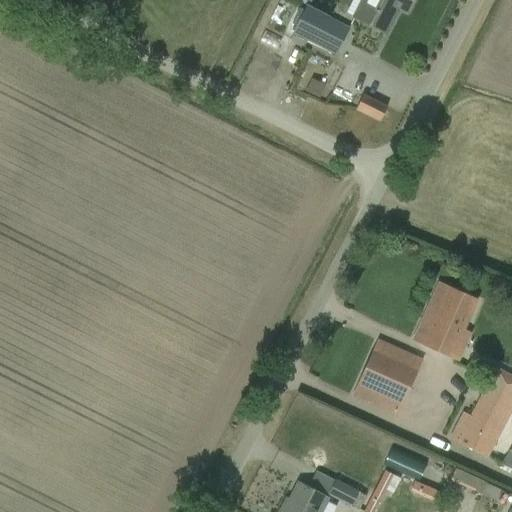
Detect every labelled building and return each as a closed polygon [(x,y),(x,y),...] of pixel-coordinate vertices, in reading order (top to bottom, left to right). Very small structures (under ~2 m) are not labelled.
[(292,0),(288,0),(276,25),(334,56),(348,31),(292,0)] [(400,1),(409,5),(411,0),(361,0),(352,17),(385,34),(398,9),(396,8),(400,1)] [(312,80),(306,93),(319,99),(325,87),(312,80)] [(380,122),(386,108),(362,96),(356,110),(380,122)] [(413,341),(432,349),(452,357),(459,361),(471,333),(464,330),(476,301),(457,292),(438,284),(413,341)] [(352,396),(396,416),(422,361),(378,340),(352,396)] [(465,429),(458,444),(486,458),(494,443),(511,407),(511,380),(494,371),(473,412),(465,429)] [(391,448),(383,466),(420,482),(428,464),(391,448)] [(373,511),(391,476),(385,473),(382,472),(362,511),(373,511)] [(398,474),(382,511),(395,511),(409,479),(398,474)] [(360,511),(366,497),(335,481),(328,495),(360,511)] [(417,483),(414,490),(428,497),(432,489),(417,483)] [(282,507),(279,511),(333,511),(336,508),(325,502),(326,501),(327,499),(298,484),(285,508),(282,507)]
